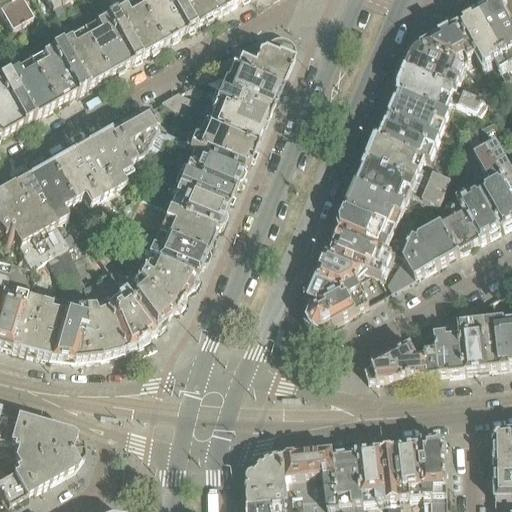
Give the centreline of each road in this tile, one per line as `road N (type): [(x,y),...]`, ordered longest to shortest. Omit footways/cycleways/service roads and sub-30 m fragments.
road 1 (tertiary): [(350,9),(193,384)]
road 2 (tertiary): [(240,383),(398,9)]
road 3 (residential): [(0,173),(289,9),(350,9)]
road 4 (residential): [(511,264),(341,360),(322,398)]
road 5 (residential): [(216,454),(265,451),(358,421)]
road 6 (residential): [(193,384),(49,396)]
